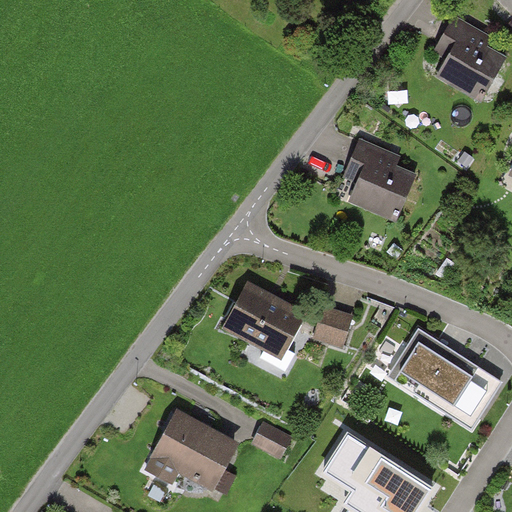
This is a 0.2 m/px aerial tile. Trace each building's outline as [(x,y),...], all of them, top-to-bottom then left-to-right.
[(492,33),(455,12),(435,47),(449,55),(438,75),(484,100),(510,53),(488,41),(492,33)] [(400,155),(360,139),(345,177),(360,182),(351,203),(400,223),(420,173),(396,163),(400,155)] [(315,313),(250,277),(222,328),(288,364),(315,313)] [(358,316),(328,304),(315,336),(345,348),(358,316)] [(493,376),(412,333),(392,371),(473,414),(493,376)] [(239,444),(171,409),(141,469),(209,503),(239,444)] [(291,437),(263,422),(251,442),(279,457),(291,437)] [(417,511),(432,489),(348,434),(323,473),(352,491),(343,504),(355,511),(417,511)]
